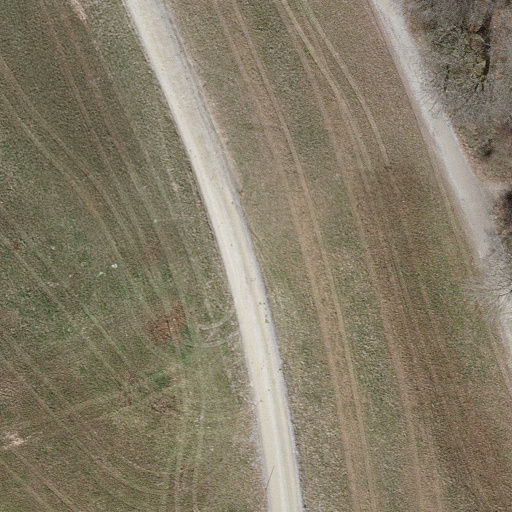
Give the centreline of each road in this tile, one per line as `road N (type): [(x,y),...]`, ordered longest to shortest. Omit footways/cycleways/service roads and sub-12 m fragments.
road 1 (track): [(141,0),(230,223),(288,511)]
road 2 (track): [(511,341),(378,0)]
road 3 (track): [(440,144),(448,114),(428,14)]
